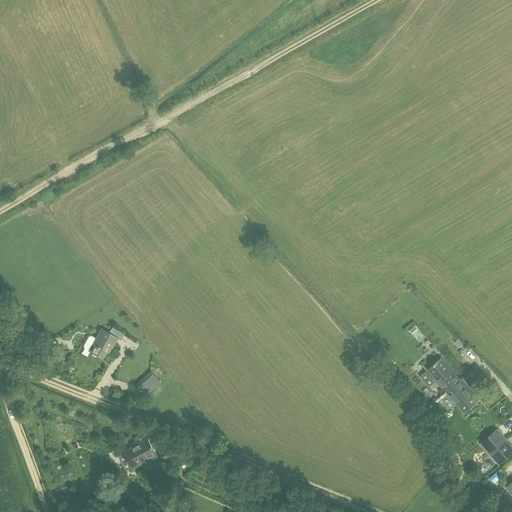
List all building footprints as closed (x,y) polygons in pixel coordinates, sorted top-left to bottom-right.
[(85,349),(102,358),(107,349),(110,351),(117,338),(101,329),(96,339),(91,336),(89,337),(84,346),(85,349)] [(48,357),(51,364),(57,361),(54,354),(48,357)] [(428,369),(447,391),(459,380),(441,358),(428,369)] [(134,386),(144,396),(153,389),(153,390),(161,382),(151,371),(134,386)] [(459,380),(447,391),(465,412),(478,402),(459,380)] [(480,443),(490,454),(506,440),(497,429),(480,443)] [(146,462),(145,461),(157,455),(153,448),(155,447),(154,444),(152,445),(148,439),(123,452),(124,454),(119,457),(126,471),(131,468),(132,469),(146,462)] [(511,453),(511,446),(506,440),(490,454),(499,465),(511,453)] [(167,459),(170,466),(179,461),(181,463),(187,460),(182,451),(176,454),(172,446),(161,451),(165,460),(167,459)] [(511,511),(502,502),(490,511),(511,511)]
